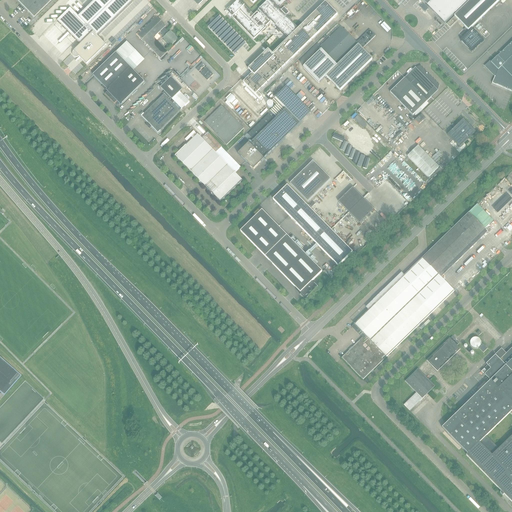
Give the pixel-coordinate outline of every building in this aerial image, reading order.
[(51,0),(15,0),(33,17),(51,0)] [(70,8),(57,21),(76,40),(77,41),(80,44),(74,51),(73,52),(72,53),(72,54),(73,55),(73,56),(74,57),(75,57),(76,57),(77,57),(78,57),(79,56),(86,64),(106,45),(98,36),(132,2),(129,0),(95,0),(87,8),(79,16),(70,8)] [(240,24),(247,32),(254,38),(266,27),(265,26),(267,24),(255,12),(253,14),(239,0),(238,0),(231,7),(230,5),(226,9),(227,10),(227,11),(240,24)] [(267,0),(255,12),(267,24),(270,21),(275,26),(288,39),(272,54),(284,66),(310,41),(298,28),(286,15),(281,10),(278,7),(285,0),(267,0)] [(421,0),(445,24),(468,0),(421,0)] [(458,20),(468,31),(499,0),(470,0),(446,24),(450,28),(458,20)] [(310,41),(337,14),(325,2),(298,28),(310,41)] [(170,46),(178,39),(170,31),(168,32),(164,28),(165,26),(157,17),(138,35),(160,59),(167,52),(154,38),(159,33),(163,37),(163,38),(170,46)] [(340,91),(372,59),(341,27),(319,48),(321,50),(303,68),(319,84),(326,76),(340,91)] [(369,29),(357,41),(363,47),(375,35),(369,29)] [(472,29),(460,40),(472,52),(483,40),(472,29)] [(511,41),(495,59),(493,57),(484,66),(495,77),(492,83),(511,91),(511,41)] [(252,73),(248,77),(243,82),(244,83),(259,99),(262,96),(257,92),(284,66),(272,54),(268,50),(248,69),(252,73)] [(120,105),(145,81),(132,68),(116,52),(93,75),(106,88),(106,90),(108,92),(105,94),(114,104),(117,101),(120,105)] [(198,72),(205,66),(203,64),(196,70),(198,72)] [(415,67),(390,92),(412,115),(438,90),(439,84),(436,84),(437,82),(434,81),(435,80),(432,79),(432,77),(429,76),(430,75),(427,74),(427,73),(426,73),(426,71),(424,71),(423,68),(422,69),(421,66),(415,67)] [(213,74),(206,67),(200,73),(207,81),(213,74)] [(144,114),(143,113),(141,116),(148,123),(146,125),(149,128),(151,126),(158,133),(160,131),(160,130),(180,111),(179,110),(181,109),(182,109),(189,102),(180,92),(183,89),(171,77),(160,88),(164,91),(162,93),(163,95),(144,114)] [(286,87),(275,98),(272,101),(275,104),(270,110),(277,117),(249,144),(249,143),(238,154),(253,170),(264,159),(264,158),(310,112),(286,87)] [(218,109),(205,122),(207,124),(207,125),(218,136),(220,138),(226,145),(235,136),(243,128),(221,105),(220,107),(218,108),(218,109)] [(248,134),(253,140),(274,119),(268,114),(248,134)] [(455,127),(447,135),(460,147),(475,132),(463,119),(455,127)] [(215,153),(197,134),(175,156),(220,201),(242,180),(235,173),(240,167),(221,147),(215,153)] [(428,178),(439,167),(418,146),(407,156),(428,178)] [(313,161),(290,184),(308,202),(331,179),(313,161)] [(287,185),(273,199),(338,266),(353,252),(287,185)] [(353,188),(338,202),(359,224),(374,209),(353,188)] [(322,271),(287,235),(262,210),(240,231),(265,256),(296,288),(295,288),(301,294),(302,296),(305,298),(317,287),(315,285),(312,281),(322,271)] [(349,350),(341,358),(363,380),(384,360),(382,358),(385,356),(386,357),(432,312),(454,291),(438,274),(485,229),(469,212),(351,327),(362,338),(352,348),(351,347),(348,350),(349,350)] [(459,343),(452,336),(450,338),(457,345),(459,343)] [(449,338),(405,381),(416,393),(404,405),(410,411),(435,386),(421,372),(429,363),(437,371),(460,349),(449,338)] [(511,354),(511,353),(511,347),(509,351),(504,346),(486,364),(490,369),(484,374),(490,380),(442,427),(467,454),(466,455),(501,491),(500,493),(502,496),(504,494),(511,502),(511,354)] [(0,391),(4,395),(21,376),(0,357),(0,391)]
